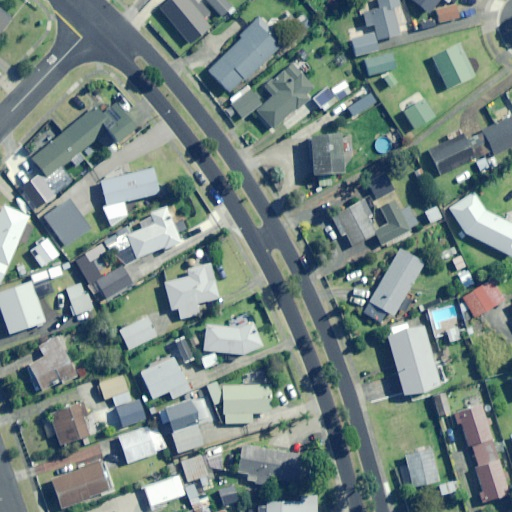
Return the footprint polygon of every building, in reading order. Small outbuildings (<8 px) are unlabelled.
[(198,0),(165,0),(159,5),(188,43),(211,26),(204,17),(209,11),(198,0)] [(227,0),(207,0),(221,15),(232,5),(227,0)] [(399,4),(398,0),(360,0),(364,23),(348,29),(354,55),(379,49),(378,39),(412,27),(410,22),(398,24),(392,7),(399,4)] [(413,0),(429,12),(438,0),(450,0),(452,1),(453,0),(413,0)] [(455,4),(436,8),(438,21),(458,16),(455,4)] [(0,32),(11,18),(0,9),(0,32)] [(238,39),(207,68),(228,91),(242,77),(244,79),(278,46),(276,45),(281,37),(258,14),(237,34),(238,39)] [(460,41),(431,55),(447,88),(474,74),(460,41)] [(390,51),(365,58),(367,73),(395,68),(390,51)] [(292,79),(282,68),(272,81),(278,89),(255,109),(272,129),(293,108),(297,110),(310,98),(306,92),(313,85),(300,72),(292,79)] [(390,72),(383,77),(389,86),(396,81),(390,72)] [(261,101),(247,85),(231,100),(242,118),(261,101)] [(328,86),(312,97),(320,107),(334,93),(328,86)] [(424,97),(402,110),(413,129),(434,114),(424,97)] [(120,147),(139,131),(111,98),(99,108),(96,104),(31,158),(56,189),(68,179),(60,169),(107,130),(120,147)] [(511,113),(482,128),(493,152),(511,143),(511,113)] [(340,132),(311,134),(313,174),(343,172),(340,132)] [(463,133),(428,149),(439,174),(474,157),(463,133)] [(484,156),(475,160),(480,170),(488,166),(484,156)] [(493,156),(488,158),(491,165),(496,163),(493,156)] [(167,180),(174,176),(163,157),(155,161),(167,180)] [(142,163),(124,168),(126,175),(99,181),(106,206),(159,193),(152,168),(144,170),(142,163)] [(385,171),(367,181),(376,198),(393,188),(385,171)] [(34,208),(43,202),(32,186),(23,193),(34,208)] [(473,191),(448,207),(464,232),(511,254),(511,223),(484,210),(473,191)] [(65,247),(90,228),(67,198),(42,217),(65,247)] [(365,198),(330,215),(341,235),(345,232),(353,245),(375,233),(374,230),(370,217),(371,210),(365,198)] [(393,199),(379,206),(387,222),(374,230),(375,233),(380,245),(410,230),(393,199)] [(0,281),(28,217),(3,205),(0,211),(0,281)] [(435,205),(424,210),(430,220),(440,216),(435,205)] [(165,249),(180,242),(166,207),(150,214),(154,224),(127,235),(136,258),(164,247),(165,249)] [(43,265),(58,255),(48,240),(33,250),(43,265)] [(457,252),(454,246),(439,253),(443,260),(457,252)] [(404,298),(424,263),(399,249),(363,312),(380,322),(386,312),(393,316),(398,308),(404,312),(410,302),(404,298)] [(91,280),(101,273),(87,253),(77,259),(91,280)] [(460,255),(451,258),(456,268),(464,266),(460,255)] [(197,303),(219,297),(210,264),(188,270),(190,276),(164,283),(171,309),(178,307),(181,319),(200,314),(197,303)] [(51,279),(63,274),(59,265),(47,269),(51,279)] [(105,299),(133,284),(123,266),(95,282),(105,299)] [(33,284),(49,278),(46,270),(30,276),(33,284)] [(493,278),(461,295),(474,316),(504,298),(493,278)] [(0,308),(9,334),(45,322),(31,281),(0,291),(0,308)] [(73,315),(92,310),(85,282),(66,287),(73,315)] [(221,352),(244,354),(262,346),(254,326),(259,324),(254,313),(229,327),(205,325),(202,362),(220,363),(221,352)] [(128,348),(156,335),(148,318),(120,330),(128,348)] [(438,384),(421,325),(388,334),(402,395),(438,384)] [(62,384),(77,376),(57,338),(39,347),(44,357),(27,365),(40,391),(61,381),(62,384)] [(173,399),(190,390),(173,356),(159,363),(160,366),(141,376),(153,399),(169,391),(173,399)] [(116,406),(131,401),(123,375),(99,383),(105,399),(112,396),(116,406)] [(222,395),(221,395),(216,382),(207,385),(213,404),(223,401),(224,423),(252,422),(251,413),(271,413),(270,385),(223,386),(222,395)] [(449,410),(444,393),(433,396),(439,414),(449,410)] [(176,452),(203,446),(192,400),(158,409),(162,424),(169,422),(176,452)] [(55,434),(59,445),(90,435),(84,417),(89,415),(85,402),(43,416),(50,436),(55,434)] [(481,404),(453,412),(456,423),(459,423),(466,445),(469,445),(476,466),(472,467),(480,491),(476,492),(479,502),(484,500),(508,493),(492,439),(481,404)] [(157,424),(119,436),(127,463),(155,454),(154,451),(165,447),(157,424)] [(208,457),(235,450),(233,441),(206,448),(208,457)] [(299,482),(303,454),(241,445),(237,472),(257,475),(256,483),(269,484),(270,478),(299,482)] [(430,447),(404,453),(414,486),(439,482),(430,447)] [(210,465),(204,467),(199,455),(181,462),(190,490),(215,481),(210,465)] [(62,508),(109,490),(98,462),(51,480),(62,508)] [(152,506),(185,494),(178,475),(145,487),(152,506)] [(193,510),(208,506),(204,494),(190,499),(193,510)] [(287,502),(266,501),(266,507),(259,507),(259,511),(316,511),(317,496),(288,495),(287,502)]
